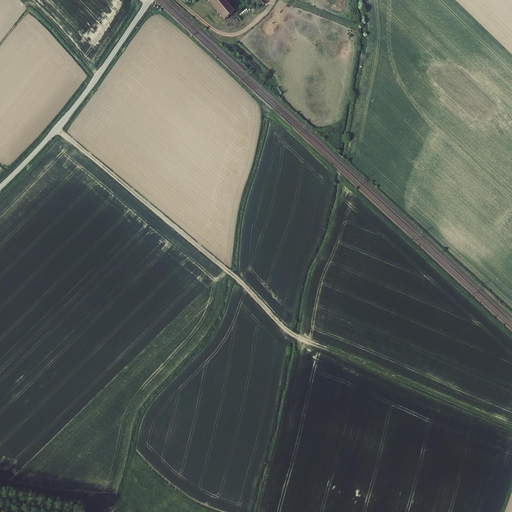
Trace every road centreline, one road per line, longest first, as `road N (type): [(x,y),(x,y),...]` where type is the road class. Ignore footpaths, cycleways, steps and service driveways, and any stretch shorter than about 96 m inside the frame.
road 1 (track): [(55,129),(295,335),(511,428)]
road 2 (unclassified): [(0,187),(73,108),(149,0)]
